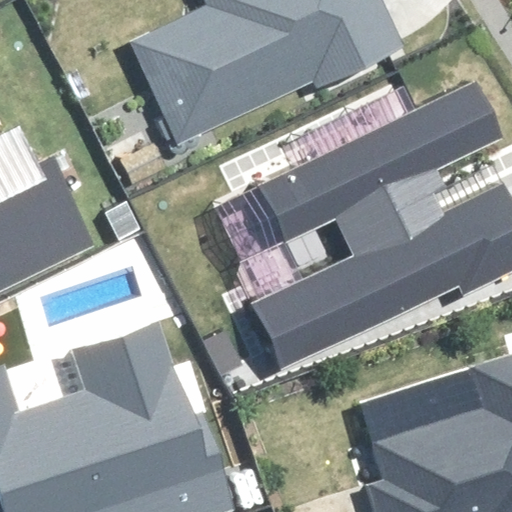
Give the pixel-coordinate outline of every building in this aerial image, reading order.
[(205,0),(209,7),(132,43),(179,141),(318,74),(322,83),(401,46),(379,0),(205,0)] [(251,306),(280,368),(461,282),(465,290),(511,267),(511,202),(503,184),(440,214),(421,174),(502,136),(477,84),(206,213),(232,267),(334,218),(353,258),(251,306)] [(0,289),(90,246),(49,161),(36,168),(18,130),(0,138),(0,289)] [(0,511),(228,511),(233,511),(209,435),(197,439),(160,320),(72,347),(88,395),(18,417),(3,368),(0,369),(0,511)] [(369,485),(377,511),(511,511),(511,358),(364,404),(387,480),(369,485)]
